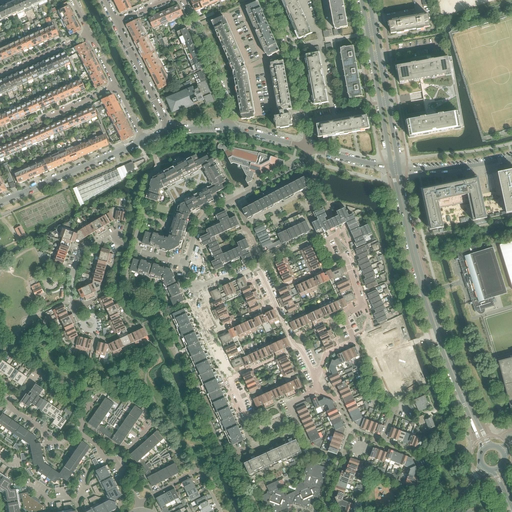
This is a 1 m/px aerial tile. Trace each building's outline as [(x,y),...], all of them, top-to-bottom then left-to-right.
[(31,6),(28,0),(16,0),(15,1),(14,0),(11,1),(12,2),(11,3),(12,4),(16,13),(23,9),(24,11),(25,11),(27,10),(26,8),(31,6)] [(126,0),(114,0),(121,13),(132,8),(127,0),(126,0)] [(210,5),(208,0),(190,0),(191,0),(195,11),(210,5)] [(301,10),(296,0),(282,0),(289,15),(301,10)] [(329,0),(331,10),(344,7),(342,0),(329,0)] [(443,0),(448,15),(494,0),(443,0)] [(263,11),(262,9),(262,8),(261,9),(258,1),(252,4),(250,1),(244,3),(253,23),(265,18),(262,11),(263,11)] [(16,13),(12,4),(11,3),(10,3),(10,2),(7,3),(7,4),(5,5),(3,6),(1,6),(2,7),(0,7),(0,19),(0,20),(16,13)] [(183,15),(179,5),(164,12),(168,22),(176,18),(183,15)] [(76,22),(72,15),(68,6),(67,6),(64,8),(62,9),(58,11),(62,18),(61,19),(62,20),(63,19),(66,27),(76,22)] [(347,20),(346,17),(344,7),(331,10),(335,29),(336,29),(336,30),(339,29),(339,30),(341,29),(340,28),(348,27),(346,20),(347,20)] [(311,34),(305,18),(301,10),(289,15),(300,39),(303,37),(307,35),(310,34),(311,34)] [(168,22),(164,12),(149,18),(153,28),(168,22)] [(430,27),(429,19),(428,15),(419,17),(419,16),(417,17),(408,19),(410,30),(430,27)] [(231,33),(227,25),(223,16),(212,22),(215,29),(214,29),(215,32),(216,31),(219,38),(231,33)] [(270,27),(269,25),(268,25),(265,18),(253,23),(260,40),(272,35),(269,28),(270,27)] [(147,36),(140,23),(141,22),(139,19),(127,25),(135,41),(147,36)] [(410,30),(408,19),(400,20),(399,20),(398,20),(398,21),(389,22),(391,34),(410,30)] [(80,31),(79,28),(76,22),(66,27),(69,32),(68,33),(69,36),(80,31)] [(58,38),(53,25),(48,27),(51,33),(50,33),(52,38),(54,37),(54,39),(58,38)] [(47,40),(45,35),(46,35),(43,30),(42,27),(37,30),(38,32),(41,37),(40,37),(42,42),(43,43),(46,41),(47,40)] [(52,38),(50,33),(51,33),(48,27),(43,30),(46,35),(45,35),(47,40),(48,41),(51,39),(51,38),(52,38)] [(189,34),(188,30),(187,28),(175,33),(178,39),(180,38),(189,34)] [(42,42),(40,37),(41,37),(38,32),(33,34),(36,39),(35,40),(37,44),(38,45),(41,44),(41,43),(42,42)] [(238,50),(234,41),(231,33),(219,38),(222,45),(221,46),(222,48),(223,48),(226,55),(238,50)] [(37,44),(35,40),(36,39),(33,34),(28,36),(31,42),(30,42),(32,47),(33,47),(36,46),(36,45),(37,44)] [(192,40),(191,37),(189,34),(180,38),(182,44),(192,40)] [(277,44),(276,42),(276,41),(275,42),(272,35),(260,40),(268,57),(279,51),(276,44),(277,44)] [(32,47),(30,42),(31,42),(28,36),(24,38),(26,44),(27,49),(28,50),(31,48),(31,47),(32,47)] [(155,52),(147,36),(135,41),(143,57),(155,52)] [(27,49),(26,44),(24,38),(19,40),(21,46),(23,51),(23,52),(27,50),(26,49),(27,49)] [(23,51),(21,46),(19,40),(14,43),(16,48),(18,53),(18,54),(22,52),(22,51),(23,51)] [(194,45),(193,42),(192,40),(182,44),(185,49),(194,45)] [(94,58),(91,52),(86,42),(74,48),(76,51),(77,51),(79,55),(78,56),(79,57),(80,57),(84,64),(94,58)] [(18,53),(16,48),(14,43),(9,45),(11,51),(11,52),(13,55),(13,56),(17,54),(17,53),(18,53)] [(11,52),(11,51),(9,45),(4,47),(6,53),(6,55),(8,58),(12,57),(11,56),(13,55),(11,52)] [(197,51),(196,49),(194,45),(185,49),(187,55),(197,51)] [(355,56),(355,53),(354,53),(353,46),(343,48),(340,49),(343,65),(356,63),(355,56)] [(245,66),(241,58),(238,50),(226,55),(229,62),(228,62),(230,65),(230,64),(233,71),(245,66)] [(199,57),(198,53),(197,51),(187,55),(190,61),(199,57)] [(70,64),(65,53),(64,52),(61,53),(61,55),(60,55),(59,55),(64,66),(70,64)] [(162,68),(159,60),(155,52),(143,57),(151,73),(162,68)] [(323,78),(321,66),(319,53),(317,53),(314,53),(313,54),(313,53),(311,53),(310,53),(310,54),(308,54),(306,55),(310,80),(323,78)] [(64,66),(59,55),(56,56),(56,57),(54,58),(54,57),(59,68),(64,66)] [(59,68),(54,57),(51,58),(51,59),(49,60),(54,71),(59,68)] [(202,62),(201,60),(199,57),(190,61),(192,67),(202,62)] [(449,62),(452,62),(451,57),(423,62),(420,62),(397,67),(400,83),(420,79),(431,77),(431,76),(436,75),(437,76),(445,75),(445,73),(450,72),(449,62)] [(102,74),(94,58),(84,64),(88,72),(87,72),(87,73),(88,73),(92,80),(102,74)] [(285,69),(285,66),(284,66),(283,61),(277,62),(275,58),(269,60),(270,63),(273,79),(286,76),(285,69)] [(54,71),(49,60),(49,59),(45,61),(46,61),(44,62),(49,73),(54,71)] [(49,73),(44,62),(43,62),(40,63),(40,64),(38,64),(43,75),(49,73)] [(204,68),(203,65),(202,62),(192,67),(195,73),(198,71),(204,68)] [(452,62),(449,62),(450,72),(445,73),(445,75),(437,76),(436,75),(431,76),(431,77),(420,79),(423,95),(426,112),(426,113),(426,115),(427,117),(430,116),(430,119),(434,118),(434,116),(456,112),(457,117),(458,116),(460,128),(464,127),(452,62)] [(358,73),(358,70),(357,70),(356,63),(343,65),(346,82),(359,80),(358,73)] [(43,75),(38,64),(35,65),(36,66),(34,67),(38,78),(43,75)] [(38,78),(34,67),(33,66),(30,67),(30,68),(28,69),(33,80),(38,78)] [(249,85),(247,76),(246,72),(245,68),(245,67),(245,66),(233,71),(234,77),(233,77),(234,79),(235,79),(236,87),(249,85)] [(33,80),(28,69),(28,68),(25,70),(23,71),(28,82),(33,80)] [(170,84),(167,76),(162,68),(151,73),(159,89),(170,84)] [(28,82),(23,71),(20,72),(20,73),(18,74),(23,85),(22,85),(23,86),(25,85),(24,84),(28,82)] [(207,80),(204,75),(203,75),(202,71),(199,72),(194,74),(198,84),(207,80)] [(23,85),(18,74),(18,73),(14,74),(15,75),(13,76),(17,87),(22,85),(23,85)] [(107,83),(105,81),(102,74),(92,80),(94,85),(93,85),(94,88),(92,89),(92,90),(95,89),(107,83)] [(17,87),(13,76),(12,75),(9,77),(7,78),(12,89),(17,87)] [(288,86),(288,84),(287,84),(286,76),(273,79),(275,87),(274,87),(275,88),(276,96),(289,94),(288,87),(288,86)] [(12,89),(7,78),(3,79),(4,80),(2,80),(7,92),(9,97),(10,96),(9,93),(10,93),(9,91),(12,89)] [(328,103),(323,78),(310,80),(315,105),(328,103)] [(85,91),(82,84),(80,79),(74,82),(77,88),(78,88),(80,92),(81,91),(82,93),(85,91)] [(216,101),(207,80),(198,84),(199,85),(198,86),(204,100),(206,105),(216,101)] [(361,89),(361,86),(360,87),(359,80),(346,82),(349,99),(362,96),(361,89)] [(177,91),(192,84),(191,81),(176,88),(177,91)] [(77,88),(74,82),(69,84),(72,90),(73,91),(74,93),(76,92),(77,93),(80,92),(78,88),(77,88)] [(72,90),(69,84),(64,86),(67,92),(68,93),(69,95),(71,95),(72,96),(75,94),(74,93),(73,91),(72,90)] [(252,102),(250,93),(249,85),(236,87),(237,94),(237,95),(237,97),(238,97),(239,105),(252,102)] [(67,92),(64,86),(59,89),(62,94),(63,95),(64,98),(66,97),(67,98),(70,96),(69,95),(68,93),(67,92)] [(204,100),(198,86),(189,90),(188,88),(169,96),(170,98),(167,99),(167,100),(167,99),(169,104),(168,104),(169,107),(170,108),(171,107),(172,111),(172,112),(176,111),(176,112),(195,104),(196,104),(199,102),(204,100)] [(62,94),(59,89),(54,91),(57,97),(58,97),(59,100),(61,99),(62,100),(65,99),(64,98),(63,95),(62,94)] [(57,97),(54,91),(49,93),(51,99),(53,99),(54,102),(56,101),(57,102),(60,101),(59,100),(58,97),(57,97)] [(51,99),(49,93),(45,95),(47,101),(48,101),(50,104),(51,103),(52,104),(55,103),(54,102),(53,99),(51,99)] [(292,104),(291,102),(291,101),(290,101),(289,94),(276,96),(279,108),(279,112),(280,111),(280,115),(280,116),(281,118),(284,118),(283,115),(284,115),(284,111),(292,109),(291,104),(292,104)] [(47,101),(45,95),(40,97),(42,103),(43,104),(45,106),(47,105),(47,106),(50,105),(50,104),(48,101),(47,101)] [(121,111),(117,104),(113,95),(101,100),(103,104),(104,104),(106,108),(105,108),(105,110),(106,110),(110,117),(121,111)] [(42,103),(40,97),(34,100),(37,105),(38,106),(39,109),(42,108),(42,109),(45,107),(45,106),(43,104),(42,103)] [(37,105),(34,100),(29,102),(32,108),(33,108),(34,111),(37,110),(37,111),(40,110),(39,109),(38,106),(37,105)] [(32,108),(29,102),(25,104),(27,110),(28,110),(30,113),(32,112),(32,113),(35,112),(34,111),(33,108),(32,108)] [(255,118),(253,111),(252,102),(239,105),(241,112),(240,112),(240,115),(241,115),(242,120),(255,118)] [(27,110),(25,104),(19,106),(22,112),(23,113),(25,115),(27,114),(27,115),(30,114),(30,113),(28,110),(27,110)] [(22,112),(19,106),(14,108),(17,114),(18,115),(19,117),(21,117),(22,118),(25,116),(25,115),(23,113),(22,112)] [(96,116),(91,106),(88,107),(89,109),(87,109),(91,119),(96,116)] [(17,114),(14,108),(9,111),(12,117),(13,117),(14,120),(16,119),(17,120),(20,119),(19,117),(18,115),(17,114)] [(91,119),(87,109),(87,110),(86,109),(84,110),(84,111),(81,112),(86,121),(91,119)] [(12,117),(9,111),(4,113),(7,118),(8,119),(9,122),(11,121),(11,122),(15,121),(14,120),(13,117),(12,117)] [(129,127),(124,118),(121,111),(110,117),(114,124),(113,124),(113,126),(114,125),(118,132),(129,127)] [(86,121),(81,112),(80,112),(79,112),(78,113),(76,114),(80,123),(86,121)] [(458,116),(457,117),(456,112),(434,116),(434,118),(430,119),(430,116),(427,117),(406,121),(409,137),(460,128),(458,116)] [(8,119),(7,118),(4,113),(0,114),(0,115),(2,121),(3,121),(4,124),(6,124),(6,125),(10,123),(9,122),(8,119)] [(80,123),(76,114),(75,114),(73,115),(73,116),(71,117),(75,126),(80,123)] [(292,125),(290,114),(284,115),(283,115),(284,118),(281,118),(280,116),(275,117),(277,128),(292,125)] [(75,126),(71,117),(69,116),(68,117),(67,118),(65,119),(69,128),(75,126)] [(369,129),(367,120),(367,116),(341,120),(344,133),(369,129)] [(69,128),(65,119),(64,119),(62,120),(60,121),(64,130),(69,128)] [(344,133),(341,120),(317,125),(319,138),(344,133)] [(64,130),(60,121),(59,121),(57,122),(57,123),(55,124),(59,133),(64,130)] [(59,133),(55,124),(54,124),(53,123),(52,124),(51,125),(49,126),(53,135),(59,133)] [(53,135),(49,126),(48,126),(47,126),(46,127),(44,128),(48,138),(53,135)] [(133,136),(132,134),(129,127),(118,132),(121,138),(120,138),(121,140),(120,141),(120,140),(117,142),(117,143),(118,143),(128,138),(133,136)] [(48,138),(44,128),(43,128),(41,129),(41,130),(39,131),(43,140),(48,138)] [(43,140),(39,131),(37,130),(36,131),(35,132),(33,133),(37,142),(43,140)] [(37,142),(33,133),(32,133),(30,134),(30,135),(28,136),(32,145),(37,142)] [(32,145),(28,136),(26,135),(25,136),(24,137),(22,138),(26,147),(32,145)] [(105,138),(104,136),(103,135),(88,141),(93,151),(108,145),(107,144),(107,142),(106,141),(105,139),(105,138)] [(26,147),(22,138),(21,138),(19,138),(19,139),(17,140),(21,150),(26,147)] [(21,150),(17,140),(16,140),(15,140),(14,141),(13,142),(11,143),(16,152),(21,150)] [(93,151),(88,141),(73,148),(78,158),(93,151)] [(16,152),(11,143),(10,142),(8,143),(8,144),(6,145),(10,154),(16,152)] [(283,164),(284,163),(284,162),(285,161),(260,153),(259,153),(258,153),(224,146),(224,144),(222,144),(221,144),(219,144),(219,145),(218,146),(218,147),(218,149),(223,149),(231,164),(233,163),(242,166),(241,167),(246,175),(247,175),(245,180),(247,183),(252,181),(254,174),(256,174),(257,173),(259,177),(278,167),(279,165),(280,165),(281,165),(282,165),(283,164)] [(10,154),(6,145),(5,145),(3,146),(1,147),(5,157),(10,154)] [(78,158),(73,148),(58,154),(63,164),(78,158)] [(63,164),(58,154),(43,160),(48,170),(63,164)] [(207,165),(214,162),(215,161),(214,158),(210,161),(207,156),(199,160),(196,155),(192,157),(197,168),(206,163),(207,165)] [(198,170),(197,168),(192,157),(182,162),(184,166),(181,169),(178,164),(178,165),(174,167),(169,169),(175,182),(185,177),(183,173),(187,171),(189,175),(198,170)] [(48,170),(43,160),(29,167),(33,177),(48,170)] [(224,179),(222,175),(217,165),(216,166),(214,162),(207,165),(202,168),(212,186),(216,183),(224,180),(224,179)] [(136,169),(133,163),(73,189),(80,204),(128,175),(129,176),(132,175),(131,173),(135,170),(134,169),(136,169)] [(33,177),(29,167),(14,173),(14,175),(15,176),(15,178),(16,179),(17,181),(17,182),(18,183),(33,177)] [(175,182),(169,169),(164,172),(164,173),(160,175),(160,174),(157,175),(158,177),(154,180),(154,179),(152,180),(150,185),(162,189),(163,188),(175,182)] [(511,169),(498,173),(506,214),(511,212),(511,169)] [(288,197),(307,188),(309,187),(309,186),(304,177),(284,188),(288,197)] [(224,188),(223,185),(222,184),(226,182),(224,179),(224,180),(216,183),(217,186),(209,190),(208,190),(214,201),(219,198),(216,193),(224,188)] [(477,179),(459,183),(460,189),(442,193),(441,187),(423,190),(431,230),(443,227),(439,208),(469,202),(473,221),(485,219),(477,179)] [(159,202),(160,197),(161,194),(160,194),(162,189),(150,185),(146,198),(159,202)] [(214,201),(208,190),(209,190),(208,188),(198,193),(185,200),(185,202),(191,212),(196,210),(196,209),(200,207),(200,208),(205,205),(209,202),(209,203),(214,201)] [(268,208),(284,200),(288,197),(284,188),(263,199),(268,208)] [(268,208),(263,199),(242,210),(245,215),(247,219),(268,208)] [(191,212),(185,202),(179,205),(169,238),(174,249),(179,246),(180,244),(179,244),(181,239),(183,240),(183,239),(183,238),(184,237),(183,237),(184,232),(185,233),(188,222),(189,218),(190,218),(191,212)] [(117,208),(113,207),(108,210),(114,221),(115,220),(117,208)] [(335,228),(331,219),(327,221),(325,218),(327,217),(323,208),(314,212),(318,220),(312,223),(316,232),(324,228),(326,232),(335,228)] [(357,223),(353,214),(349,216),(347,212),(348,212),(347,211),(345,208),(337,212),(338,216),(334,218),(338,226),(346,222),(348,227),(357,223)] [(114,221),(108,210),(104,213),(110,223),(114,221)] [(240,225),(236,216),(229,219),(226,211),(217,215),(221,223),(215,226),(219,234),(240,225)] [(110,223),(104,213),(100,215),(102,217),(106,225),(110,223)] [(310,231),(304,218),(299,220),(306,233),(310,231)] [(105,229),(104,227),(99,219),(95,221),(101,232),(105,229)] [(306,233),(299,220),(295,222),(301,235),(306,233)] [(101,232),(95,221),(91,224),(96,231),(97,234),(101,232)] [(94,233),(89,225),(88,222),(84,225),(90,235),(94,233)] [(301,235),(295,222),(290,224),(296,237),(301,235)] [(372,235),(368,225),(359,228),(357,223),(348,227),(358,247),(366,243),(364,238),(372,235)] [(296,237),(290,224),(285,226),(287,230),(291,239),(296,237)] [(90,235),(84,225),(79,227),(81,230),(86,237),(90,235)] [(266,230),(264,225),(254,229),(256,234),(266,230)] [(25,235),(20,226),(14,229),(15,229),(19,238),(25,235)] [(220,248),(219,245),(215,236),(219,234),(215,226),(206,230),(207,231),(206,231),(207,232),(208,232),(208,234),(200,237),(199,242),(201,243),(202,242),(204,246),(208,244),(212,252),(220,248)] [(66,243),(70,231),(66,230),(63,238),(62,241),(66,243)] [(86,237),(81,230),(78,231),(77,234),(76,240),(80,241),(86,237)] [(268,234),(266,230),(256,234),(259,239),(268,234)] [(291,239),(287,230),(282,232),(287,242),(291,239)] [(72,241),(75,233),(70,231),(66,243),(71,244),(72,241)] [(160,247),(163,237),(159,236),(159,235),(152,232),(151,234),(146,232),(142,244),(148,245),(148,244),(155,246),(154,247),(160,249),(160,248),(160,247)] [(287,242),(282,232),(277,234),(280,240),(282,244),(287,242)] [(270,239),(268,234),(259,239),(261,243),(270,239)] [(174,249),(169,238),(166,237),(162,249),(167,250),(167,251),(169,252),(174,249)] [(253,261),(249,252),(247,253),(246,249),(250,247),(246,239),(237,243),(239,247),(231,251),(235,259),(241,256),(245,265),(253,261)] [(272,244),(270,239),(261,243),(263,248),(266,247),(272,244)] [(511,286),(511,241),(499,245),(511,286)] [(68,252),(69,248),(58,244),(57,248),(68,252)] [(507,293),(493,247),(478,252),(475,244),(456,250),(457,254),(475,312),(476,311),(477,313),(478,314),(480,314),(481,314),(482,314),(483,313),(484,312),(484,311),(485,310),(485,309),(494,306),(492,298),(499,296),(507,293)] [(302,255),(313,250),(311,246),(300,251),(302,255)] [(367,250),(365,246),(355,250),(357,255),(367,250)] [(66,256),(68,252),(57,248),(55,252),(66,256)] [(224,267),(222,263),(226,261),(227,263),(231,261),(230,259),(232,258),(233,260),(235,259),(231,251),(223,254),(220,248),(212,252),(216,260),(211,262),(215,271),(224,267)] [(304,259),(315,254),(313,250),(302,255),(304,259)] [(369,255),(367,250),(357,255),(359,259),(367,256),(369,255)] [(65,261),(66,256),(55,252),(54,257),(65,261)] [(306,263),(317,258),(315,254),(304,259),(306,263)] [(369,261),(367,256),(359,259),(357,260),(360,265),(369,261)] [(63,265),(65,261),(54,257),(52,261),(63,265)] [(277,267),(288,262),(286,258),(275,263),(277,267)] [(308,268),(319,263),(317,258),(306,263),(308,268)] [(143,273),(147,263),(147,262),(141,260),(138,259),(138,260),(134,259),(130,271),(135,272),(136,271),(143,273)] [(371,265),(369,261),(360,265),(362,270),(371,265)] [(279,271),(290,266),(288,262),(277,267),(279,271)] [(155,277),(159,267),(159,265),(151,263),(151,264),(147,263),(143,273),(142,274),(148,276),(148,275),(155,277)] [(312,271),(321,267),(319,263),(308,268),(310,272),(312,271)] [(373,270),(371,265),(362,270),(364,274),(373,270)] [(281,275),(291,270),(290,266),(279,271),(281,275)] [(175,277),(173,272),(171,272),(170,269),(164,267),(163,268),(159,267),(155,277),(155,278),(160,280),(160,279),(163,279),(163,281),(174,277),(175,277)] [(341,293),(339,288),(337,284),(335,279),(331,271),(329,267),(325,269),(327,275),(325,276),(322,270),(318,272),(323,283),(330,280),(339,300),(343,298),(343,297),(341,293)] [(347,279),(345,275),(341,267),(331,271),(335,279),(337,284),(347,279)] [(282,279),(293,274),(291,270),(281,275),(282,279)] [(375,275),(373,270),(364,274),(366,279),(373,276),(375,275)] [(323,283),(318,272),(314,274),(316,280),(314,281),(313,278),(308,280),(313,291),(318,289),(316,286),(323,283)] [(284,284),(295,279),(293,274),(282,279),(284,284)] [(375,280),(373,276),(366,279),(364,280),(366,285),(375,280)] [(178,283),(177,281),(176,281),(174,277),(163,281),(162,282),(165,287),(166,287),(169,293),(180,288),(178,283)] [(249,286),(246,280),(244,277),(232,282),(238,297),(244,294),(242,289),(249,286)] [(349,284),(347,279),(337,284),(339,288),(349,284)] [(100,290),(102,283),(90,280),(92,284),(96,292),(100,290)] [(313,291),(308,280),(304,282),(309,293),(313,291)] [(378,285),(375,280),(366,285),(368,289),(378,285)] [(238,297),(232,282),(227,284),(234,299),(238,297)] [(309,293),(304,282),(300,284),(305,295),(309,293)] [(44,292),(39,283),(31,287),(36,296),(44,292)] [(96,292),(92,284),(86,287),(90,298),(95,296),(93,293),(96,292)] [(234,299),(227,284),(222,287),(229,301),(234,299)] [(305,295),(300,284),(296,286),(301,297),(305,295)] [(351,289),(349,284),(339,288),(341,293),(351,289)] [(258,296),(256,291),(250,294),(249,292),(255,289),(252,285),(249,286),(242,289),(244,294),(247,301),(258,296)] [(291,298),(290,294),(289,292),(291,290),(289,286),(278,291),(280,295),(283,294),(284,296),(279,299),(281,303),(291,298)] [(90,298),(86,287),(81,289),(85,297),(86,300),(90,298)] [(229,301),(222,287),(210,292),(214,302),(221,299),(223,303),(226,302),(229,301)] [(184,296),(182,293),(180,288),(169,293),(172,300),(171,301),(173,306),(185,301),(182,296),(184,296)] [(356,301),(353,294),(351,289),(341,293),(343,297),(343,298),(344,298),(347,305),(356,301)] [(379,295),(377,290),(367,294),(369,299),(379,295)] [(101,304),(112,299),(110,294),(99,299),(101,304)] [(381,299),(379,295),(369,299),(372,304),(381,299)] [(255,305),(254,303),(260,300),(258,296),(247,301),(250,307),(247,309),(249,313),(260,308),(258,304),(255,305)] [(299,308),(297,303),(294,305),(291,298),(281,303),(283,307),(288,305),(289,307),(286,308),(288,313),(290,312),(299,308)] [(348,309),(347,305),(344,298),(343,298),(339,300),(336,302),(335,299),(331,301),(336,312),(340,310),(339,307),(341,306),(344,311),(348,309)] [(106,307),(114,303),(112,299),(101,304),(103,308),(106,307)] [(225,306),(228,305),(226,302),(223,303),(221,299),(214,302),(211,304),(213,308),(218,306),(219,308),(214,311),(216,315),(227,310),(225,306)] [(383,304),(381,299),(372,304),(374,308),(383,304)] [(336,312),(331,301),(327,303),(332,313),(336,312)] [(332,313),(327,303),(323,305),(328,315),(332,313)] [(109,313),(119,308),(117,304),(115,305),(107,309),(109,313)] [(385,309),(383,304),(374,308),(376,313),(383,310),(385,309)] [(55,315),(66,310),(64,305),(53,310),(55,315)] [(322,321),(320,315),(322,314),(323,317),(328,315),(323,305),(318,306),(320,309),(313,312),(318,323),(322,321)] [(119,314),(121,312),(119,308),(109,313),(111,317),(119,314)] [(194,322),(192,319),(191,316),(189,316),(188,314),(188,313),(186,308),(170,315),(173,321),(174,320),(178,329),(177,330),(179,334),(195,327),(192,322),(194,322)] [(60,318),(68,314),(66,310),(55,315),(57,319),(60,318)] [(230,317),(229,314),(227,310),(216,315),(218,319),(223,317),(224,319),(221,320),(224,325),(234,320),(232,315),(230,317)] [(279,320),(274,310),(269,311),(274,322),(279,320)] [(385,314),(383,310),(376,313),(374,314),(376,319),(385,314)] [(274,322),(269,311),(265,313),(266,316),(264,317),(262,312),(257,314),(262,325),(269,322),(270,324),(274,322)] [(318,323),(313,312),(307,315),(305,312),(301,314),(306,325),(310,323),(309,320),(311,319),(314,325),(318,323)] [(262,325),(257,314),(253,316),(255,321),(253,322),(252,319),(248,321),(253,332),(257,330),(256,328),(262,325)] [(306,325),(301,314),(297,316),(302,327),(306,325)] [(388,319),(385,314),(376,319),(378,324),(388,319)] [(63,324),(74,319),(72,315),(69,316),(61,320),(63,324)] [(111,325),(122,320),(120,316),(112,320),(109,321),(111,325)] [(302,327),(297,316),(293,318),(298,329),(302,327)] [(298,329),(293,318),(288,320),(292,328),(293,331),(298,329)] [(73,325),(76,323),(74,319),(63,324),(65,328),(73,325)] [(113,329),(124,324),(122,320),(111,325),(113,329)] [(253,332),(248,321),(243,323),(248,334),(253,332)] [(248,334),(243,323),(239,325),(244,336),(248,334)] [(115,334),(126,329),(124,324),(113,329),(115,334)] [(244,336),(239,325),(235,327),(236,330),(234,331),(232,325),(227,328),(229,331),(233,340),(228,342),(230,346),(239,342),(237,336),(239,335),(240,338),(244,336)] [(332,335),(330,330),(324,333),(323,331),(326,329),(324,325),(313,330),(315,334),(318,333),(321,340),(332,335)] [(400,326),(389,331),(397,346),(401,355),(395,358),(398,365),(400,364),(411,388),(422,383),(406,349),(404,346),(408,344),(400,326)] [(65,336),(76,331),(74,327),(66,331),(63,332),(65,336)] [(201,341),(199,338),(201,338),(198,332),(197,332),(195,327),(179,334),(181,339),(182,339),(186,347),(201,341)] [(149,339),(144,328),(139,330),(144,341),(149,339)] [(144,341),(139,330),(135,332),(140,343),(144,341)] [(70,339),(78,335),(76,331),(65,336),(67,341),(70,339)] [(233,340),(229,331),(223,334),(219,336),(225,349),(230,346),(228,342),(233,340)] [(132,343),(129,335),(127,332),(123,334),(128,345),(132,343)] [(140,343),(135,332),(131,334),(135,342),(136,345),(140,343)] [(128,345),(123,334),(119,336),(120,339),(124,347),(128,345)] [(79,337),(78,336),(78,335),(70,339),(72,344),(76,345),(79,337)] [(285,352),(282,346),(284,345),(286,348),(290,346),(285,335),(281,337),(282,340),(275,343),(280,354),(285,352)] [(334,347),(332,342),(329,344),(328,341),(334,339),(332,335),(321,340),(324,346),(321,347),(323,352),(334,347)] [(377,336),(370,339),(373,344),(379,341),(377,336)] [(370,339),(363,342),(366,347),(369,346),(373,344),(370,339)] [(121,348),(118,340),(114,342),(118,353),(123,351),(121,348)] [(206,354),(205,351),(201,341),(186,347),(185,348),(190,359),(191,358),(195,366),(209,360),(208,357),(211,356),(209,352),(208,353),(206,354)] [(373,344),(369,346),(372,350),(382,346),(379,341),(373,344)] [(118,353),(114,342),(109,344),(113,352),(114,355),(118,353)] [(227,353),(241,346),(239,342),(230,346),(225,349),(227,353)] [(280,354),(275,343),(269,346),(268,343),(263,345),(268,356),(273,354),(271,351),(274,350),(276,356),(280,354)] [(109,344),(108,345),(106,353),(105,356),(105,358),(109,359),(109,354),(113,352),(109,344)] [(268,356),(263,345),(259,347),(264,358),(268,356)] [(229,357),(234,355),(243,351),(241,346),(227,353),(229,357)] [(360,355),(356,347),(356,346),(351,348),(355,357),(360,355)] [(382,346),(372,350),(374,355),(384,350),(382,346)] [(264,358),(259,347),(255,349),(260,360),(264,358)] [(355,357),(351,348),(346,351),(350,360),(355,357)] [(260,360),(255,349),(251,351),(256,362),(260,360)] [(384,350),(374,355),(376,360),(386,355),(384,350)] [(256,362),(251,351),(247,353),(248,355),(246,357),(243,351),(234,355),(236,359),(241,358),(241,359),(244,366),(246,369),(251,367),(248,362),(250,361),(252,364),(256,362)] [(350,360),(346,351),(342,353),(346,362),(350,360)] [(346,362),(342,353),(337,355),(339,359),(341,364),(346,362)] [(244,366),(241,359),(241,358),(236,359),(234,355),(229,357),(235,370),(244,366)] [(278,365),(289,360),(287,355),(276,360),(278,365)] [(386,355),(376,360),(378,364),(388,360),(386,355)] [(511,357),(498,361),(498,362),(499,362),(501,367),(500,367),(500,368),(501,368),(502,373),(501,373),(502,373),(503,378),(503,379),(504,379),(505,384),(504,384),(505,385),(506,390),(506,391),(507,391),(508,396),(507,396),(508,397),(508,396),(509,402),(510,402),(511,407),(511,406),(511,357)] [(215,372),(214,369),(210,359),(209,360),(195,366),(194,367),(198,376),(199,376),(203,385),(218,378),(216,375),(219,374),(217,371),(215,372)] [(341,364),(339,359),(334,361),(332,360),(330,365),(336,367),(337,366),(341,364)] [(280,369),(290,364),(289,360),(278,365),(280,369)] [(388,360),(378,364),(380,369),(390,364),(388,360)] [(0,371),(4,374),(10,366),(6,363),(0,371)] [(281,373),(292,368),(290,364),(280,369),(281,373)] [(390,364),(380,369),(382,374),(392,369),(390,364)] [(338,373),(336,368),(336,367),(330,365),(328,370),(331,371),(333,375),(338,373)] [(8,377),(14,369),(10,366),(4,374),(8,377)] [(295,374),(294,372),(292,368),(281,373),(287,384),(293,381),(292,378),(291,377),(294,375),(295,374)] [(12,380),(18,372),(14,369),(8,377),(12,380)] [(392,369),(382,374),(384,378),(394,374),(392,369)] [(244,380),(255,375),(253,371),(242,376),(244,380)] [(17,383),(23,375),(18,372),(12,380),(17,383)] [(340,377),(338,373),(333,375),(329,377),(331,382),(340,377)] [(394,374),(384,378),(387,383),(397,378),(394,374)] [(21,386),(27,378),(23,375),(17,383),(21,386)] [(246,384),(257,379),(255,375),(244,380),(246,384)] [(301,387),(296,376),(292,378),(293,381),(287,384),(286,384),(291,395),(295,393),(293,387),(295,386),(296,389),(301,387)] [(342,382),(340,377),(331,382),(333,386),(336,385),(342,382)] [(224,391),(222,388),(223,388),(218,378),(203,385),(202,385),(207,395),(208,395),(212,404),(227,397),(225,394),(226,394),(225,390),(224,391)] [(397,378),(387,383),(389,387),(399,383),(397,378)] [(248,388),(259,383),(257,379),(246,384),(248,388)] [(348,385),(345,380),(342,382),(336,385),(338,389),(348,385)] [(264,394),(261,387),(259,383),(248,388),(251,394),(252,395),(256,393),(256,394),(258,397),(264,394)] [(399,383),(389,387),(391,392),(401,387),(399,383)] [(37,408),(43,400),(37,397),(42,390),(43,391),(44,390),(35,384),(29,392),(31,393),(29,396),(25,394),(20,402),(28,407),(30,403),(37,408)] [(291,395),(286,384),(280,387),(278,384),(274,386),(279,397),(283,395),(282,392),(284,391),(287,397),(291,395)] [(350,390),(348,385),(338,389),(341,394),(350,390)] [(279,397),(274,386),(270,388),(271,391),(264,394),(269,405),(274,403),(271,397),(273,396),(275,399),(279,397)] [(401,387),(391,392),(393,397),(403,392),(401,387)] [(352,394),(350,390),(341,394),(343,398),(352,394)] [(264,394),(258,397),(256,394),(252,396),(257,407),(261,405),(260,402),(262,401),(265,407),(269,405),(264,394)] [(354,399),(353,397),(352,394),(343,398),(345,403),(354,399)] [(111,408),(117,400),(112,396),(109,400),(106,398),(103,402),(111,408)] [(233,413),(235,412),(233,409),(232,409),(227,397),(212,404),(211,404),(215,414),(216,413),(220,422),(217,424),(219,429),(222,428),(237,420),(235,415),(233,413)] [(326,405),(329,399),(324,397),(323,400),(319,402),(321,407),(325,405),(326,405)] [(429,407),(425,398),(423,400),(422,397),(415,400),(419,411),(429,407)] [(321,407),(319,402),(317,398),(312,400),(316,409),(321,407)] [(42,411),(48,402),(43,399),(43,400),(37,408),(36,409),(37,410),(38,408),(42,411)] [(330,410),(335,408),(333,403),(334,401),(329,399),(326,405),(328,406),(330,410)] [(356,404),(354,399),(345,403),(347,408),(356,404)] [(308,410),(305,405),(307,405),(305,401),(296,405),(296,407),(297,409),(296,409),(298,414),(308,410)] [(46,414),(52,405),(48,402),(42,411),(46,414)] [(111,408),(103,402),(100,406),(108,412),(111,408)] [(358,408),(356,404),(347,408),(349,412),(358,408)] [(50,417),(56,408),(52,405),(46,414),(50,417)] [(108,412),(100,406),(97,411),(106,417),(108,412)] [(144,412),(135,406),(132,410),(141,416),(144,412)] [(338,412),(336,407),(335,408),(330,410),(327,411),(329,416),(338,412)] [(58,415),(61,411),(56,408),(50,417),(54,420),(58,415)] [(360,413),(358,408),(349,412),(351,417),(360,413)] [(141,416),(132,410),(129,414),(138,420),(141,416)] [(310,415),(308,410),(298,414),(301,419),(310,415)] [(106,417),(97,411),(94,415),(103,421),(106,417)] [(340,416),(338,412),(329,416),(331,421),(340,416)] [(362,418),(360,413),(351,417),(353,422),(355,421),(362,418)] [(138,420),(129,414),(126,419),(135,424),(138,420)] [(62,418),(58,415),(54,420),(51,423),(56,426),(62,418)] [(103,421),(94,415),(91,419),(100,425),(103,421)] [(312,419),(310,415),(301,419),(303,423),(312,419)] [(435,427),(431,418),(425,420),(423,415),(416,418),(420,425),(426,422),(429,429),(435,427)] [(342,421),(340,416),(331,421),(333,426),(342,421)] [(5,428),(11,419),(6,417),(1,425),(5,428)] [(60,429),(66,421),(62,418),(56,426),(60,429)] [(361,426),(364,419),(362,418),(355,421),(356,425),(361,426)] [(12,427),(15,422),(11,419),(5,428),(9,431),(12,427)] [(100,425),(91,419),(88,423),(104,435),(110,426),(108,425),(105,429),(100,425)] [(135,424),(126,419),(123,423),(132,428),(135,424)] [(314,424),(312,419),(303,423),(305,428),(314,424)] [(365,430),(369,420),(364,419),(361,426),(360,428),(365,430)] [(246,439),(244,434),(242,435),(241,432),(243,431),(242,427),(241,428),(239,429),(238,426),(240,425),(237,420),(222,428),(224,432),(225,432),(229,441),(228,441),(230,446),(246,439)] [(370,431),(374,422),(369,420),(365,430),(370,431)] [(345,426),(342,421),(333,426),(335,430),(343,427),(345,426)] [(13,434),(19,425),(15,422),(12,427),(9,431),(13,434)] [(375,433),(379,424),(374,422),(370,431),(375,433)] [(132,428),(123,423),(120,427),(129,433),(132,428)] [(316,429),(314,424),(305,428),(307,433),(316,429)] [(380,435),(384,426),(379,424),(375,433),(380,435)] [(17,437),(23,428),(19,425),(13,434),(17,437)] [(123,441),(115,435),(109,431),(112,428),(110,426),(104,435),(120,446),(123,441)] [(129,433),(120,427),(118,431),(126,437),(129,433)] [(393,439),(397,429),(392,427),(388,437),(393,439)] [(22,440),(28,431),(23,428),(17,437),(22,440)] [(318,433),(316,429),(307,433),(309,437),(318,433)] [(398,440),(401,431),(397,429),(393,439),(398,440)] [(164,438),(161,435),(163,433),(160,430),(158,431),(157,431),(153,434),(160,442),(164,438)] [(26,443),(32,434),(28,431),(22,440),(26,443)] [(126,437),(118,431),(115,435),(123,441),(126,437)] [(403,442),(406,433),(401,431),(398,440),(403,442)] [(344,435),(343,435),(335,432),(333,437),(342,440),(344,435)] [(321,440),(318,433),(309,437),(311,442),(313,442),(314,445),(320,447),(323,441),(321,440)] [(408,444),(411,435),(406,433),(403,442),(408,444)] [(33,441),(36,437),(32,434),(26,443),(30,445),(34,442),(33,441)] [(160,442),(153,434),(149,438),(156,445),(160,442)] [(412,446),(416,436),(411,435),(408,444),(412,446)] [(418,445),(420,441),(421,438),(416,436),(412,446),(417,448),(418,445)] [(302,453),(297,443),(295,437),(288,440),(289,441),(286,443),(293,457),(302,453)] [(341,445),(342,440),(333,437),(331,442),(341,445)] [(156,445),(149,438),(145,441),(152,449),(156,445)] [(90,447),(81,441),(78,446),(87,451),(90,447)] [(152,449),(145,441),(142,444),(149,452),(152,449)] [(293,457),(286,443),(286,442),(276,447),(276,445),(269,448),(267,450),(267,451),(257,455),(264,470),(265,471),(274,467),(274,466),(283,462),(283,463),(293,458),(293,457)] [(339,450),(341,445),(331,442),(329,446),(339,450)] [(149,452),(142,444),(138,448),(145,456),(149,452)] [(87,451),(78,446),(75,450),(84,456),(87,451)] [(337,455),(339,450),(329,446),(328,451),(337,455)] [(375,459),(378,449),(373,447),(370,457),(375,459)] [(145,456),(138,448),(134,451),(141,459),(145,456)] [(379,461),(383,451),(378,449),(375,459),(379,461)] [(390,461),(394,451),(389,449),(387,453),(388,453),(385,459),(386,459),(390,461)] [(84,456),(75,450),(72,454),(81,460),(84,456)] [(141,459),(134,451),(130,455),(143,469),(151,464),(149,462),(147,465),(141,459)] [(385,459),(388,453),(387,453),(383,451),(379,461),(384,462),(386,459),(385,459)] [(395,463),(399,453),(394,451),(390,461),(395,463)] [(400,464),(404,455),(399,453),(395,463),(394,465),(399,467),(400,464)] [(81,460),(72,454),(70,458),(78,464),(81,460)] [(264,470),(257,455),(257,454),(248,458),(248,459),(243,462),(251,477),(256,475),(255,474),(264,470)] [(407,461),(408,457),(404,455),(400,464),(405,466),(407,461)] [(78,464),(70,458),(67,462),(75,468),(78,464)] [(100,468),(95,458),(92,460),(97,470),(100,468)] [(358,466),(360,461),(351,458),(349,463),(358,466)] [(316,504),(321,489),(319,489),(320,487),(321,487),(324,480),(324,481),(329,469),(328,469),(330,465),(320,461),(318,465),(308,461),(305,470),(304,473),(307,474),(304,483),(302,482),(297,485),(295,491),(285,496),(278,481),(266,486),(269,493),(268,494),(267,494),(261,496),(268,511),(273,508),(274,511),(278,511),(290,507),(289,505),(290,504),(291,503),(293,503),(293,502),(308,508),(310,502),(316,504)] [(416,466),(413,461),(411,462),(407,461),(405,466),(409,468),(410,469),(416,466)] [(75,468),(67,462),(64,467),(65,468),(72,473),(75,468)] [(42,474),(47,466),(44,463),(38,466),(39,468),(37,471),(42,474)] [(180,472),(175,463),(170,466),(175,475),(180,472)] [(356,471),(358,466),(349,463),(347,467),(356,471)] [(157,484),(152,475),(149,469),(152,467),(151,464),(143,469),(152,487),(157,484)] [(46,477),(51,470),(52,469),(47,466),(42,474),(46,477)] [(112,482),(107,471),(105,466),(100,468),(97,470),(95,471),(100,480),(106,492),(115,487),(113,482),(112,482)] [(175,475),(170,466),(166,468),(170,477),(175,475)] [(416,472),(418,471),(416,466),(410,469),(410,470),(409,474),(414,476),(416,472)] [(72,473),(65,468),(64,467),(61,471),(69,477),(72,473)] [(354,476),(356,471),(347,467),(345,472),(351,474),(351,475),(354,476)] [(170,477),(166,468),(161,470),(166,480),(170,477)] [(50,480),(56,472),(52,469),(51,470),(46,477),(50,480)] [(166,480),(161,470),(157,473),(161,482),(166,480)] [(69,477),(61,471),(59,474),(60,479),(63,478),(67,481),(69,477)] [(349,479),(351,475),(351,474),(345,472),(342,471),(340,476),(349,479)] [(60,479),(59,474),(56,472),(50,480),(54,483),(57,479),(60,479)] [(161,482),(157,473),(152,475),(157,484),(161,482)] [(416,483),(418,478),(414,476),(409,474),(407,479),(416,483)] [(11,483),(0,476),(0,475),(0,488),(1,489),(0,489),(4,492),(10,488),(9,487),(11,483)] [(348,484),(349,479),(340,476),(338,480),(348,484)] [(184,488),(193,483),(191,478),(182,483),(184,488)] [(414,488),(416,483),(407,479),(405,484),(414,488)] [(346,489),(348,484),(338,480),(336,485),(346,489)] [(186,492),(196,487),(193,483),(184,488),(186,492)] [(344,494),(346,489),(336,485),(335,490),(338,492),(344,494)] [(120,496),(117,492),(118,491),(115,487),(106,492),(109,498),(108,500),(102,503),(106,511),(109,511),(112,511),(112,510),(116,508),(114,504),(116,498),(120,496)] [(189,497),(198,492),(196,487),(186,492),(189,497)] [(18,511),(17,502),(15,489),(12,490),(10,490),(10,488),(4,492),(5,497),(6,496),(8,509),(7,509),(7,511),(18,511)] [(182,498),(179,492),(177,493),(175,489),(170,491),(175,500),(179,498),(180,500),(182,498)] [(175,500),(170,491),(165,493),(170,503),(175,500)] [(42,505),(39,503),(40,501),(32,496),(31,497),(28,495),(27,492),(21,494),(21,499),(23,509),(22,511),(23,511),(25,511),(26,510),(28,511),(27,511),(40,511),(41,511),(40,511),(46,511),(45,505),(42,505)] [(191,501),(200,497),(198,492),(189,497),(191,501)] [(342,498),(344,494),(338,492),(337,496),(335,497),(337,502),(343,499),(342,498)] [(170,503),(165,493),(161,496),(166,505),(170,503)] [(169,511),(166,505),(161,496),(156,498),(163,511),(172,511),(182,507),(181,504),(169,511)] [(208,501),(205,496),(196,501),(198,505),(208,501)] [(346,507),(348,502),(343,500),(343,499),(337,502),(339,507),(341,506),(346,507)] [(201,510),(210,505),(208,501),(198,505),(201,510)] [(345,511),(349,511),(353,504),(348,502),(346,507),(344,511),(345,511)] [(106,511),(102,503),(93,508),(85,511),(106,511)]
